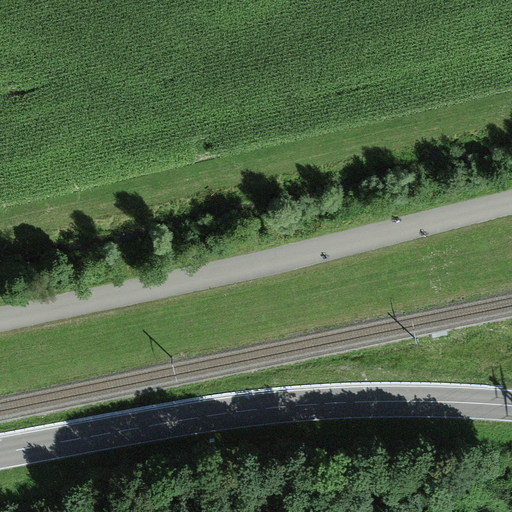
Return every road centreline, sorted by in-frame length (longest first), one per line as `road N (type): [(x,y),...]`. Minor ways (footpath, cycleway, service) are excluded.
road 1 (unclassified): [(511,201),(0,319)]
road 2 (primary): [(0,453),(305,404),(511,405)]
